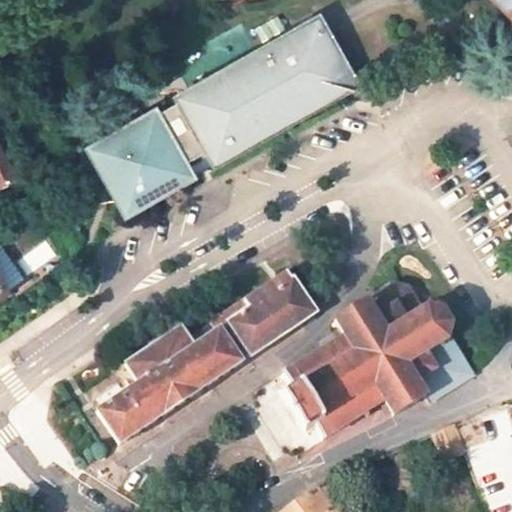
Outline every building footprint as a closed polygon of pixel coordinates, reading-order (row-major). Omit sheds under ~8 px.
[(511,0),(491,0),(511,19),(511,0)] [(292,93),(262,134),(250,142),(236,146),(227,146),(218,144),(212,152),(210,153),(215,163),(358,83),(319,14),(168,99),(171,103),(317,21),(338,57),(335,63),(323,78),(315,84),(301,88),(292,93)] [(96,145),(123,193),(121,199),(126,200),(140,200),(158,193),(170,180),(176,167),(186,167),(188,166),(195,164),(200,161),(208,155),(210,153),(212,152),(218,144),(227,146),(236,146),(250,142),(262,134),(292,93),(301,88),(315,84),(323,78),(335,63),(338,57),(317,21),(171,103),(168,99),(161,86),(136,101),(143,113),(145,117),(96,145)] [(88,144),(126,212),(193,175),(188,166),(186,167),(176,167),(170,180),(158,193),(140,200),(126,200),(121,199),(123,193),(96,145),(145,117),(143,113),(88,144)] [(0,186),(17,177),(0,146),(0,186)] [(0,245),(0,280),(8,292),(23,282),(0,245)] [(98,412),(121,446),(241,363),(240,361),(251,355),(252,356),(315,312),(295,281),(302,276),(297,268),(189,339),(181,327),(125,364),(139,385),(98,412)] [(304,432),(315,426),(324,440),(384,403),(394,417),(425,398),(427,401),(471,374),(448,336),(453,325),(443,309),(429,306),(421,310),(406,288),(397,285),(373,301),(372,300),(334,324),(343,337),(283,375),(292,389),(281,397),(304,432)] [(434,436),(445,461),(467,452),(457,426),(434,436)] [(333,511),(352,511),(330,483),(317,490),(333,511)] [(0,498),(10,505),(16,495),(0,486),(0,498)] [(333,511),(317,490),(315,488),(285,511),(333,511)]
